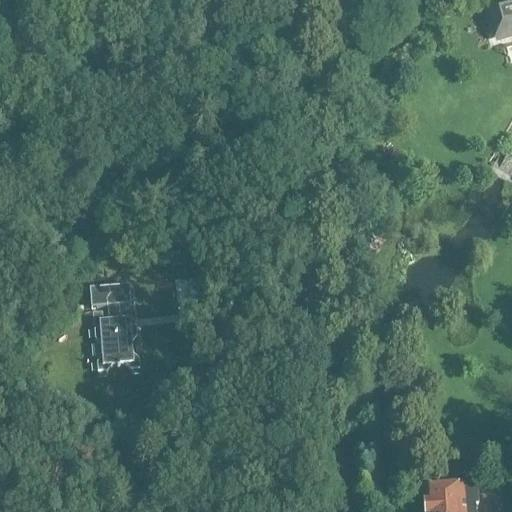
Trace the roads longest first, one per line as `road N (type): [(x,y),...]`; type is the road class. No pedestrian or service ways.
road 1 (unclassified): [(330,511),(303,95),(288,0)]
road 2 (track): [(186,450),(174,327),(318,314)]
road 3 (unclassified): [(0,61),(208,0)]
